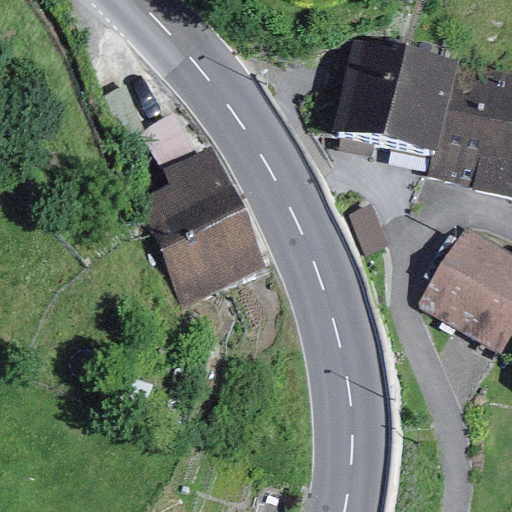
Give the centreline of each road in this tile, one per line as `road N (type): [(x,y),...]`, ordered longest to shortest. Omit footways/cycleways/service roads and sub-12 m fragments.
road 1 (primary): [(141,0),(266,165),(324,292),(345,362),(350,460),(340,511)]
road 2 (residential): [(511,223),(469,211),(444,218),(413,242),(404,270),(405,314),(451,430),(455,511)]
